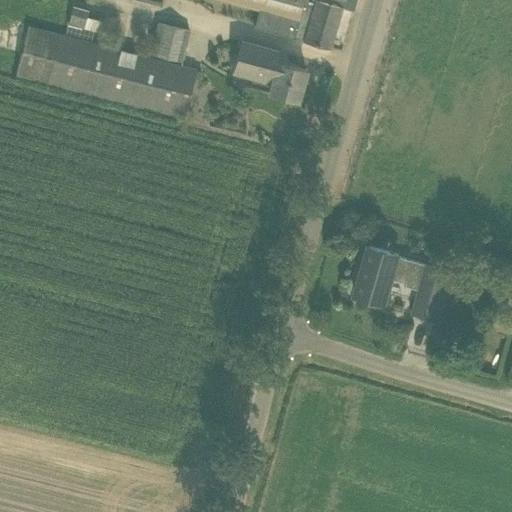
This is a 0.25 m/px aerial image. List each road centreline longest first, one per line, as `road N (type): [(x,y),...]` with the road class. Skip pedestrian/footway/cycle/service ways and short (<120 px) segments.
road 1 (unclassified): [(281,330),(372,0)]
road 2 (unclassified): [(511,396),(281,330)]
road 3 (unclassified): [(231,511),(281,330)]
